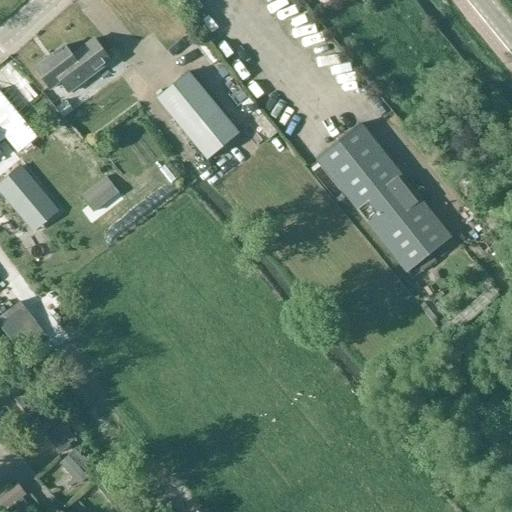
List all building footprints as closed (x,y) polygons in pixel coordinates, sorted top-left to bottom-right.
[(69,94),(83,84),(112,61),(94,38),(71,55),(65,47),(35,70),(52,92),(62,84),(69,94)] [(98,86),(112,74),(106,67),(92,79),(98,86)] [(156,99),(207,161),(240,134),(189,72),(156,99)] [(0,98),(0,145),(3,143),(4,143),(5,144),(13,155),(33,139),(25,129),(0,98)] [(72,111),(65,101),(56,108),(63,118),(72,111)] [(316,160),(406,274),(452,237),(362,124),(316,160)] [(21,165),(0,183),(0,191),(29,225),(54,203),(21,165)] [(93,213),(119,194),(106,177),(80,197),(93,213)] [(33,320),(34,319),(20,302),(0,317),(0,326),(9,338),(22,356),(47,337),(33,320)]
